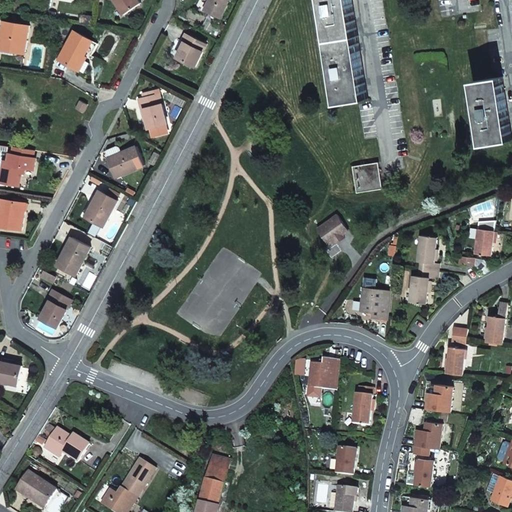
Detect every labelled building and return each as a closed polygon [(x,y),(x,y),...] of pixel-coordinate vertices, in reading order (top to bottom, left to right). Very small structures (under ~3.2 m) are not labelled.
[(113,0),(124,15),(142,3),(139,0),(113,0)] [(221,18),(229,0),(210,0),(205,11),(221,18)] [(352,0),(322,0),(339,104),(347,102),(347,105),(353,104),(353,102),(368,99),(352,0)] [(0,50),(25,54),(30,26),(5,22),(0,50)] [(83,58),(92,41),(75,32),(59,60),(68,65),(79,71),(86,59),(83,58)] [(196,67),(207,45),(187,34),(183,42),(186,43),(179,58),(196,67)] [(59,60),(52,56),(49,78),(61,80),(68,65),(59,60)] [(484,145),(511,140),(511,134),(502,77),(487,79),(487,77),(482,78),(483,80),(474,81),(484,145)] [(156,95),(144,98),(140,99),(143,110),(145,109),(150,128),(168,124),(160,94),(156,95)] [(80,102),(77,108),(84,112),(88,105),(80,102)] [(116,178),(145,165),(137,146),(123,152),(121,147),(117,146),(109,150),(107,153),(109,157),(108,158),(116,178)] [(34,150),(14,147),(13,154),(9,154),(8,162),(4,162),(0,183),(19,185),(21,174),(22,168),(24,168),(34,170),(36,159),(33,158),(34,150)] [(156,164),(162,153),(158,151),(152,162),(156,164)] [(358,193),(383,188),(379,163),(353,167),(358,193)] [(108,195),(100,190),(93,203),(96,204),(89,219),(105,227),(119,201),(117,200),(120,194),(111,189),(108,195)] [(0,226),(23,230),(27,203),(3,200),(0,218),(0,226)] [(329,245),(335,240),(343,235),(349,230),(338,214),(318,229),(329,245)] [(493,255),(496,231),(479,229),(476,253),(481,254),(481,256),(484,256),(484,254),(493,255)] [(343,235),(335,240),(338,244),(345,238),(343,235)] [(425,262),(424,270),(439,272),(440,264),(435,263),(439,237),(434,237),(434,235),(430,235),(430,236),(422,235),(419,262),(421,262),(425,262)] [(77,275),(91,248),(73,238),(59,265),(77,275)] [(476,258),(461,256),(460,264),(475,266),(476,258)] [(476,258),(475,266),(485,274),(493,270),(482,259),(476,258)] [(423,277),(419,276),(414,275),(411,302),(419,302),(418,304),(423,305),(423,303),(427,304),(430,278),(438,279),(439,272),(424,270),(423,277)] [(57,277),(45,271),(42,277),(54,282),(57,277)] [(389,321),(393,291),(364,287),(361,311),(372,313),(372,319),(389,321)] [(59,327),(73,300),(54,290),(48,299),(51,301),(42,318),(59,327)] [(488,342),(504,344),(509,303),(501,302),(499,315),(496,315),(496,316),(491,316),(488,342)] [(467,344),(469,329),(461,328),(454,328),(453,342),(467,344)] [(447,373),(463,375),(466,349),(459,348),(460,347),(456,346),(455,347),(450,347),(447,373)] [(3,362),(4,360),(0,359),(0,381),(18,386),(23,367),(3,362)] [(338,390),(341,360),(325,359),(324,364),(312,363),(309,395),(321,396),(322,389),(338,390)] [(426,409),(452,412),(455,386),(437,384),(436,393),(435,398),(428,397),(426,409)] [(354,423),(370,425),(375,388),(360,386),(359,393),(358,393),(354,423)] [(431,448),(441,449),(444,424),(427,421),(426,429),(425,435),(418,434),(416,446),(431,448)] [(47,448),(55,453),(57,450),(63,454),(65,451),(80,461),(91,444),(75,434),(73,437),(59,428),(47,448)] [(431,448),(416,446),(415,454),(430,455),(431,448)] [(340,447),(337,473),(354,475),(357,449),(340,447)] [(214,456),(199,511),(218,511),(232,460),(214,456)] [(116,511),(128,511),(156,468),(141,458),(119,494),(112,490),(103,504),(116,511)] [(419,459),(416,485),(421,485),(421,487),(424,487),(424,486),(432,487),(435,461),(419,459)] [(58,490),(31,472),(19,491),(33,500),(34,497),(48,506),(58,490)] [(511,493),(511,478),(501,475),(495,473),(488,490),(494,492),(492,499),(508,505),(511,493)] [(339,486),(336,511),(340,511),(353,511),(355,497),(357,497),(359,488),(339,486)] [(429,511),(430,499),(413,497),(412,506),(411,511),(403,510),(403,511),(429,511)]
